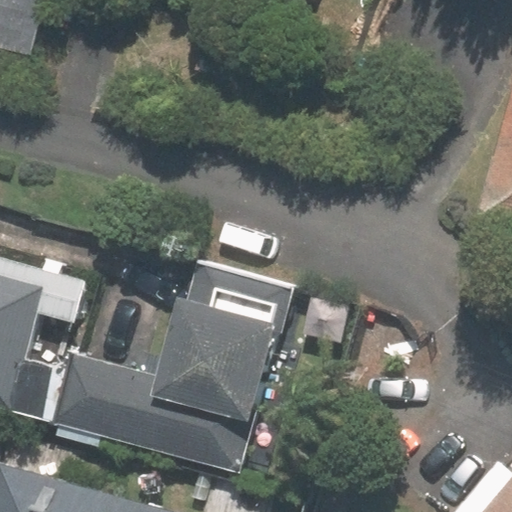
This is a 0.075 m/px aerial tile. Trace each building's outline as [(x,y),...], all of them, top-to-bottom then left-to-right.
[(0,0),(0,30),(52,44),(63,0),(0,0)] [(511,123),(487,213),(511,220),(511,123)] [(0,394),(261,467),(311,288),(217,262),(187,367),(100,343),(95,361),(47,348),(58,307),(101,319),(115,267),(0,234),(0,394)] [(227,511),(0,453),(0,511),(227,511)] [(511,511),(511,457),(465,511),(511,511)]
